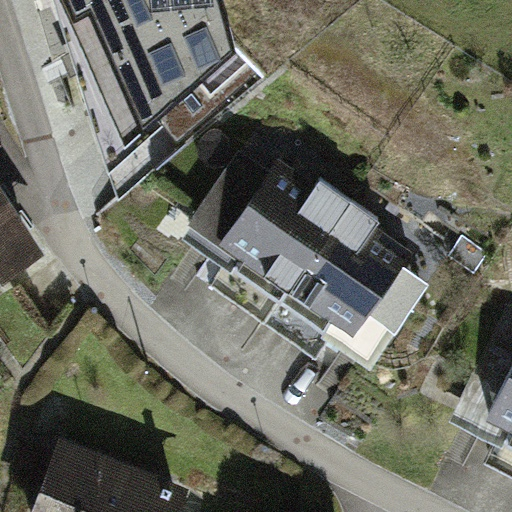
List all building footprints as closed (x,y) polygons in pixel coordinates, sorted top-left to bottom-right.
[(237,51),(222,0),(67,0),(130,140),(237,51)] [(278,159),(262,181),(222,239),(243,253),(235,266),(280,297),(349,197),(320,176),(314,185),(278,159)] [(349,197),(280,297),(325,328),(333,316),(354,331),(396,271),(410,251),(372,225),(378,217),(349,197)] [(0,268),(29,249),(0,204),(0,268)] [(511,370),(489,415),(511,426),(505,439),(511,442),(511,370)] [(64,449),(38,511),(168,511),(176,493),(64,449)]
